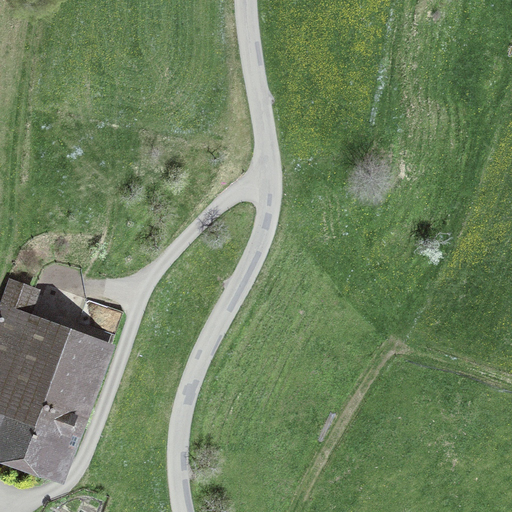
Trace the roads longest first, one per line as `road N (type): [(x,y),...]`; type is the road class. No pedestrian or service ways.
road 1 (unclassified): [(183,511),(177,462),(186,392),(259,246),(269,206),(246,0)]
road 2 (track): [(294,511),(393,343)]
